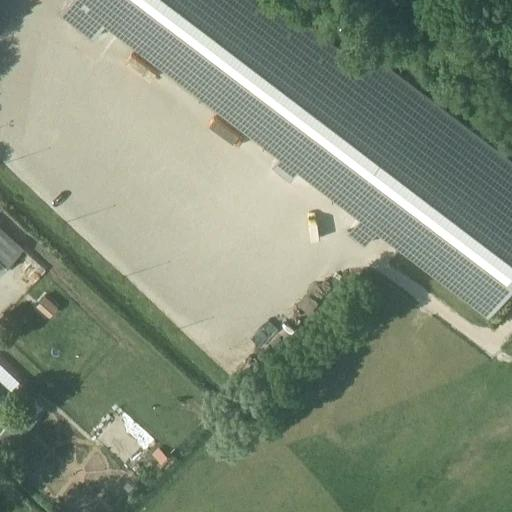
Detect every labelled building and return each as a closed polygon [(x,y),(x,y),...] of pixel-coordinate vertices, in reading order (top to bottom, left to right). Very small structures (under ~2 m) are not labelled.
[(511,281),(511,182),(272,0),(69,0),(60,12),(92,37),(104,22),(487,314),(511,281)] [(57,89),(55,72),(44,73),(46,90),(57,89)] [(0,267),(2,269),(21,248),(0,228),(0,267)] [(45,296),(37,304),(49,315),(57,307),(45,296)] [(20,411),(0,433),(0,435),(11,446),(33,423),(20,411)]
